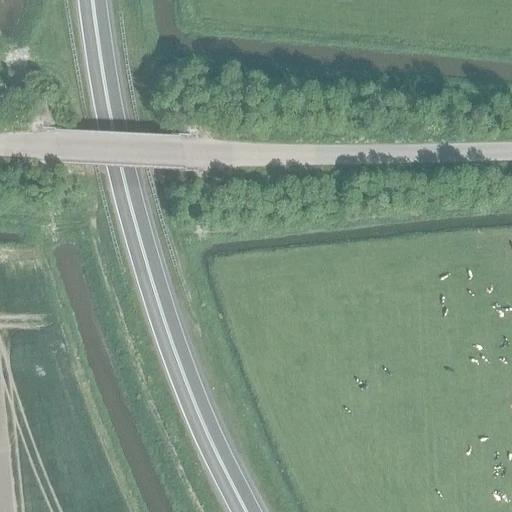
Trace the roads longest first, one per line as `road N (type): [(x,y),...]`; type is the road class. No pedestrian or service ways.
road 1 (trunk): [(242,511),(189,394),(150,277),(123,184),(92,0)]
road 2 (unclassified): [(511,152),(0,147)]
